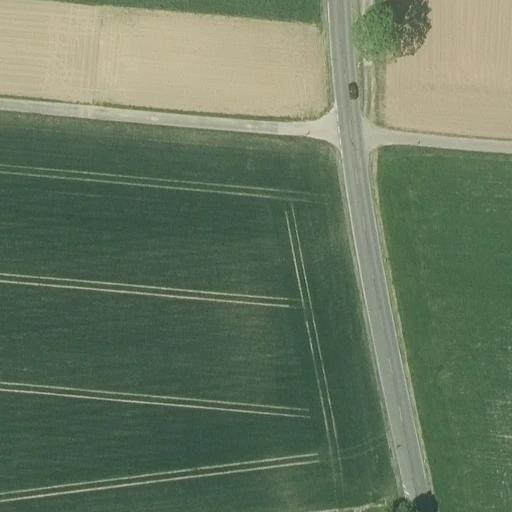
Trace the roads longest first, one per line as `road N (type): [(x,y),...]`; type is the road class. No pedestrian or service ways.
road 1 (tertiary): [(423,511),(348,133),(339,0)]
road 2 (track): [(0,105),(348,133)]
road 3 (track): [(511,153),(348,133)]
